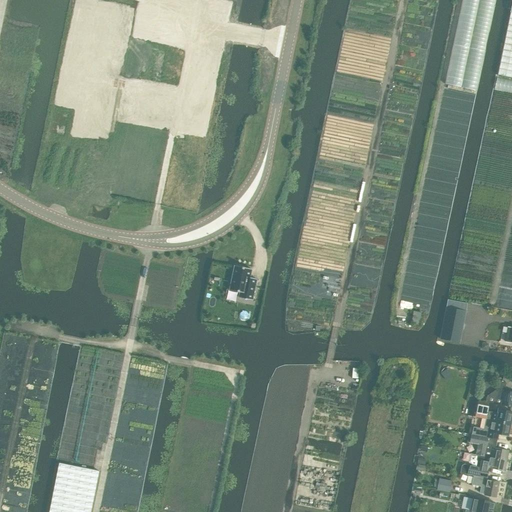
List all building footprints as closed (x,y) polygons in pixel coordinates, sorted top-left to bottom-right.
[(112,0),(72,0),(50,110),(71,114),(65,143),(66,143),(66,141),(83,144),(82,146),(89,147),(90,145),(106,149),(106,151),(107,152),(122,76),(122,74),(136,5),(112,0)] [(511,12),(510,12),(497,76),(511,79),(511,12)] [(236,266),(234,266),(229,290),(240,292),(239,297),(252,300),(256,279),(250,278),(251,269),(236,266)] [(440,339),(460,343),(467,304),(447,300),(440,339)] [(422,313),(413,311),(411,323),(420,325),(422,313)] [(498,381),(495,397),(490,396),(489,402),(501,405),(511,407),(511,392),(505,391),(506,383),(498,381)] [(474,417),(484,419),(510,424),(511,412),(511,411),(498,409),(497,414),(487,412),(489,403),(477,401),(474,417)] [(471,433),(472,433),(495,438),(497,439),(498,434),(507,436),(510,424),(484,419),(482,429),(472,427),(471,433)] [(478,443),(475,454),(503,460),(505,451),(493,448),(494,444),(495,438),(472,433),(470,442),(478,443)] [(460,472),(462,473),(485,478),(488,467),(501,470),(503,460),(475,454),(470,453),(468,461),(469,463),(467,465),(463,464),(461,465),(460,472)] [(90,511),(99,472),(59,464),(49,511),(90,511)] [(473,476),(471,484),(481,486),(479,493),(484,494),(484,495),(496,497),(499,482),(473,476)] [(436,490),(449,492),(451,481),(439,478),(436,490)] [(492,511),(494,502),(473,498),(470,511),(466,511),(465,511),(492,511)]
